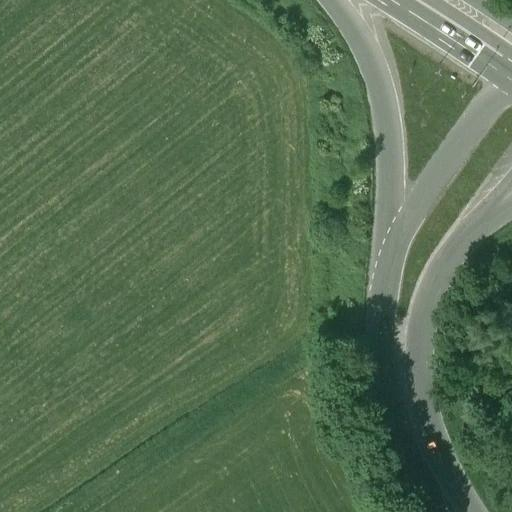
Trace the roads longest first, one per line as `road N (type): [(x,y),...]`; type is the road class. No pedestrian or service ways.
road 1 (primary): [(334,0),(365,45),(382,93),(390,269)]
road 2 (track): [(69,511),(202,423),(244,310)]
road 3 (primary): [(511,81),(407,224),(390,269)]
road 4 (primary): [(409,414),(430,302),(471,228)]
road 5 (primary): [(390,269),(384,334),(409,414)]
road 6 (primary): [(396,0),(511,72)]
